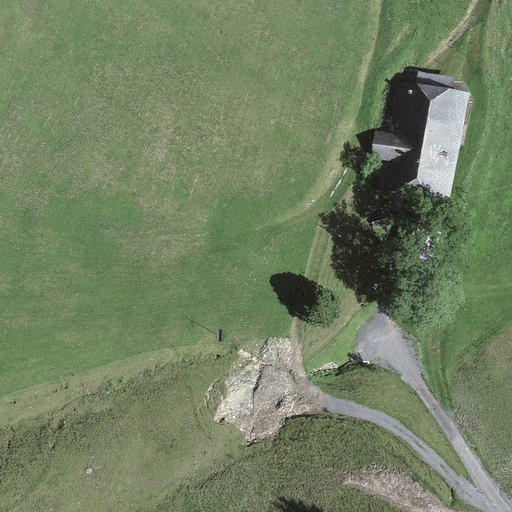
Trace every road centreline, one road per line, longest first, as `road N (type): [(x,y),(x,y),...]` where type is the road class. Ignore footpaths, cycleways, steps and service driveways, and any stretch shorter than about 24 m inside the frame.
road 1 (track): [(360,148),(323,230),(297,331),(300,377),(309,394),(404,434),(472,499),(501,511)]
road 2 (track): [(398,229),(384,323),(388,351),(502,511)]
